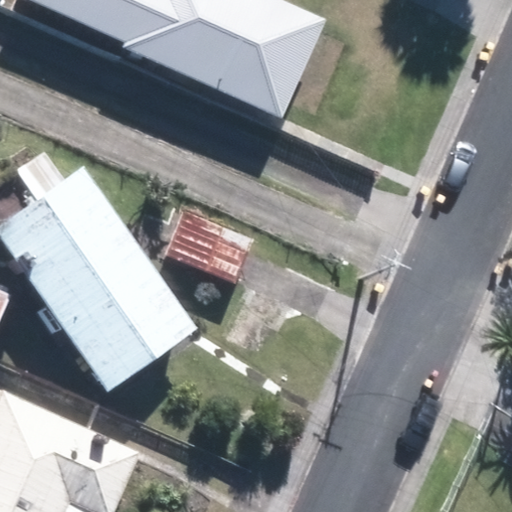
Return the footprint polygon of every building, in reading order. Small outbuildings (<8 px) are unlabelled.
[(59,0),(54,13),(122,43),(120,49),(278,120),(322,21),(274,0),(59,0)] [(65,179),(44,150),(15,172),(35,199),(0,224),(0,243),(106,393),(196,330),(80,168),(65,179)] [(253,240),(183,209),(164,254),(234,284),(253,240)] [(0,319),(10,296),(0,291),(0,319)] [(112,511),(138,455),(1,393),(0,395),(0,511),(112,511)]
